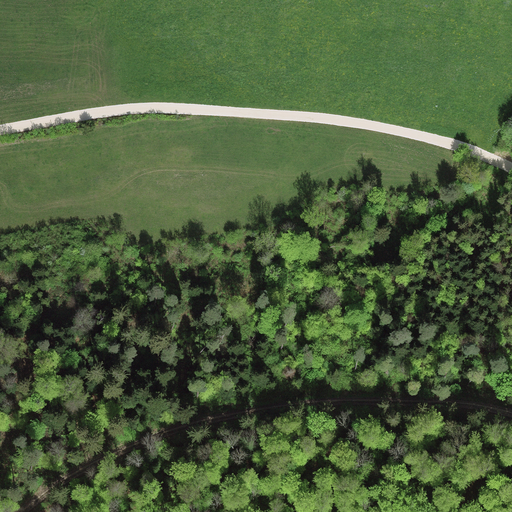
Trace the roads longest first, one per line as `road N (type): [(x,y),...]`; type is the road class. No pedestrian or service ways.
road 1 (track): [(511,168),(403,131),(327,117),(142,107),(0,130)]
road 2 (track): [(25,511),(128,446),(273,405),(395,398),(511,413)]
